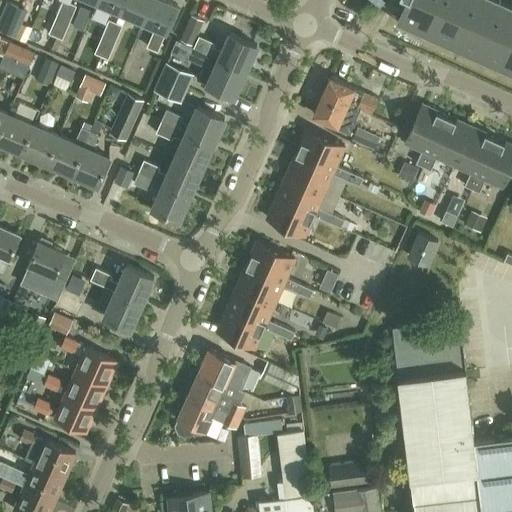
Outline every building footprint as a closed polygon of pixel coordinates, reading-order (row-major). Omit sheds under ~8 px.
[(77,6),(64,0),(63,0),(56,16),(70,22),(77,6)] [(120,11),(124,0),(97,0),(97,1),(120,11)] [(124,0),(120,11),(143,21),(151,0),(124,0)] [(177,5),(164,0),(151,0),(143,21),(155,26),(147,46),(157,50),(165,30),(166,31),(177,5)] [(427,28),(437,5),(425,0),(407,0),(400,16),(427,28)] [(439,0),(437,5),(462,16),(469,0),(439,0)] [(487,28),(497,5),(485,0),(469,0),(462,16),(487,28)] [(0,27),(16,34),(26,11),(8,3),(0,21),(0,27)] [(437,5),(427,28),(452,39),(462,16),(437,5)] [(511,11),(497,5),(487,28),(511,38),(511,11)] [(180,39),(192,44),(203,21),(191,15),(180,39)] [(63,39),(70,22),(56,16),(49,33),(63,39)] [(462,16),(452,39),(477,51),(487,28),(462,16)] [(109,19),(102,36),(116,42),(123,25),(109,19)] [(511,38),(487,28),(477,51),(502,62),(511,40),(511,38)] [(199,35),(193,47),(246,70),(257,44),(230,32),(222,50),(213,46),(215,42),(199,35)] [(108,58),(116,42),(102,36),(95,53),(108,58)] [(511,40),(502,62),(511,66),(511,40)] [(26,48),(11,41),(5,54),(21,61),(26,48)] [(234,96),(246,70),(193,47),(188,59),(204,65),(198,79),(197,78),(197,79),(234,96)] [(77,70),(62,64),(57,76),(72,82),(77,70)] [(161,77),(187,88),(193,75),(167,64),(161,77)] [(104,81),(87,73),(77,97),(88,102),(93,92),(98,94),(104,81)] [(322,94),(359,110),(360,108),(371,112),(378,96),(330,76),(329,78),(325,76),(320,87),(324,88),(322,94)] [(187,88),(161,77),(155,90),(181,102),(187,88)] [(255,80),(247,94),(259,100),(266,85),(255,80)] [(143,99),(132,94),(128,92),(111,132),(126,139),(143,99)] [(349,132),(359,110),(322,94),(314,113),(337,123),(335,126),(349,132)] [(424,166),(447,115),(422,103),(405,140),(422,148),(416,162),(424,166)] [(166,109),(161,120),(213,143),(225,117),(197,105),(189,124),(180,120),(182,116),(166,109)] [(0,131),(8,112),(0,108),(0,131)] [(0,140),(22,150),(34,123),(8,112),(0,131),(0,140)] [(454,163),(471,126),(447,115),(424,166),(431,169),(438,155),(454,163)] [(399,130),(399,121),(378,119),(377,128),(399,130)] [(213,143),(161,120),(156,132),(172,139),(174,134),(183,138),(175,156),(202,168),(213,143)] [(22,150),(47,161),(59,134),(34,123),(22,150)] [(357,126),(352,137),(375,146),(379,135),(357,126)] [(472,188),(496,137),(471,126),(454,163),(471,170),(464,185),(472,188)] [(82,127),(76,141),(59,134),(47,161),(72,172),(84,145),(90,130),(82,127)] [(307,128),(297,152),(334,168),(336,164),(345,144),(307,128)] [(90,130),(84,145),(72,172),(98,183),(110,156),(93,149),(99,134),(90,130)] [(504,185),(511,167),(511,144),(496,137),(472,188),(480,192),(486,177),(504,185)] [(287,173),(325,189),(332,173),(346,179),(350,170),(336,164),(334,168),(297,152),(287,173)] [(144,159),(139,171),(191,194),(202,168),(175,156),(167,174),(158,170),(160,166),(144,159)] [(360,185),(362,181),(364,176),(350,170),(346,179),(360,185)] [(191,194),(139,171),(134,182),(149,189),(151,185),(160,189),(152,207),(179,219),(191,194)] [(314,214),(328,220),(331,212),(317,206),(325,189),(287,173),(278,193),(316,210),(314,214)] [(316,210),(278,193),(268,217),(305,234),(314,214),(316,210)] [(345,218),(331,212),(328,220),(341,227),(345,218)] [(0,254),(10,258),(21,234),(0,224),(0,254)] [(427,263),(437,240),(419,232),(409,255),(427,263)] [(31,284),(38,268),(55,275),(66,251),(39,239),(28,263),(29,264),(22,280),(31,284)] [(295,256),(258,240),(248,262),(285,280),(286,276),(295,256)] [(285,280),(248,262),(238,285),(275,301),(283,284),(296,291),(300,282),(286,276),(285,280)] [(91,278),(115,289),(142,302),(154,276),(127,264),(119,281),(110,278),(112,274),(96,267),(91,278)] [(310,297),(312,292),(314,288),(300,282),(296,291),(310,297)] [(275,301),(238,285),(228,305),(266,322),(264,326),(278,332),(281,324),(268,318),(275,301)] [(130,327),(142,302),(115,289),(103,315),(130,327)] [(20,305),(5,298),(0,310),(0,317),(12,323),(20,305)] [(255,346),(264,326),(266,322),(228,305),(218,329),(255,346)] [(67,333),(73,318),(54,310),(48,325),(67,333)] [(46,318),(38,315),(32,328),(40,331),(46,318)] [(511,511),(511,433),(474,439),(459,319),(393,327),(415,511),(511,511)] [(295,330),(281,324),(278,332),(292,339),(295,330)] [(78,343),(65,337),(61,346),(74,352),(78,343)] [(76,369),(106,383),(117,359),(86,345),(76,369)] [(210,348),(199,371),(220,380),(239,389),(248,369),(246,365),(236,360),(210,348)] [(296,377),(270,365),(263,380),(289,392),(296,377)] [(511,366),(486,369),(487,378),(511,375),(511,366)] [(65,392),(96,406),(106,383),(76,369),(65,392)] [(199,371),(189,393),(209,402),(242,416),(246,407),(238,404),(244,391),(239,389),(220,380),(199,371)] [(61,379),(48,374),(44,383),(57,389),(61,379)] [(96,406),(65,392),(59,407),(55,416),(54,416),(85,430),(96,406)] [(196,424),(205,428),(210,416),(236,428),(237,426),(237,427),(242,416),(209,402),(189,393),(179,416),(180,417),(176,425),(179,432),(185,434),(192,432),(196,424)] [(303,410),(302,394),(288,396),(289,412),(303,410)] [(50,403),(38,397),(34,407),(47,412),(50,403)] [(59,407),(50,403),(47,412),(55,416),(59,407)] [(283,430),(282,417),(245,422),(246,435),(283,430)] [(37,433),(24,427),(19,437),(33,443),(37,433)] [(286,496),(282,497),(260,499),(261,511),(314,511),(305,429),(279,432),(286,496)] [(35,462),(65,475),(76,452),(46,438),(35,462)] [(406,474),(406,457),(378,458),(378,474),(406,474)] [(333,485),(378,480),(376,458),(330,464),(333,485)] [(25,485),(55,498),(65,475),(35,462),(25,485)] [(16,480),(3,474),(0,481),(0,484),(12,490),(16,480)] [(49,511),(55,498),(25,485),(14,509),(22,511),(49,511)] [(381,511),(379,485),(334,491),(336,511),(381,511)] [(210,511),(209,491),(170,494),(171,511),(210,511)] [(124,511),(128,503),(117,498),(110,511),(124,511)]
